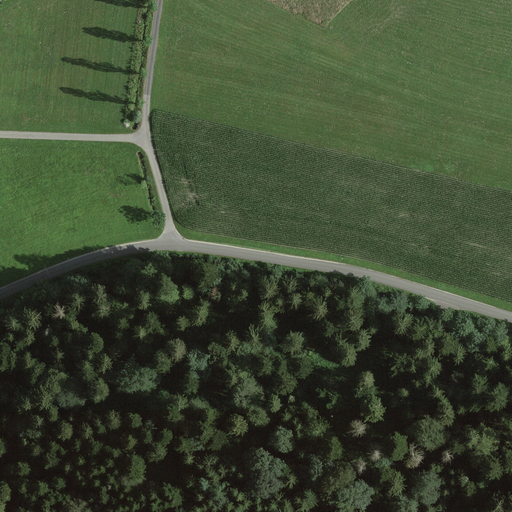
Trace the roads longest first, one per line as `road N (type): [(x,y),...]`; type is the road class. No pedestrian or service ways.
road 1 (unclassified): [(511,318),(333,269),(173,246),(86,259),(0,294)]
road 2 (track): [(452,299),(425,320),(327,318),(165,380),(81,388),(0,436)]
road 3 (track): [(161,0),(149,139),(173,246)]
road 4 (track): [(361,511),(237,420),(165,380)]
road 5 (track): [(0,137),(149,139)]
